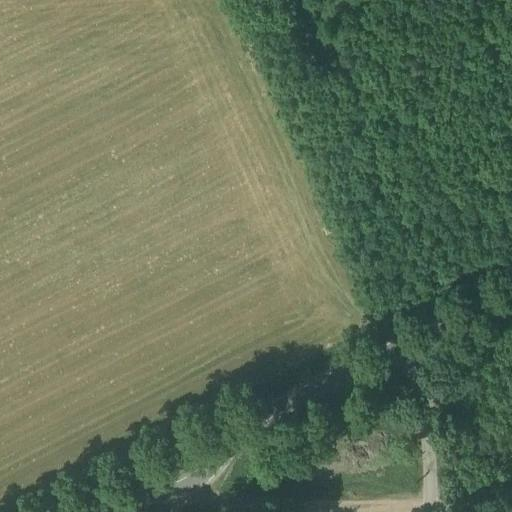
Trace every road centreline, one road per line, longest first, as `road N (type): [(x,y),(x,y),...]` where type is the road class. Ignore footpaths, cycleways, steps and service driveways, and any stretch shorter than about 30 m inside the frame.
road 1 (tertiary): [(73,511),(113,495),(186,487),(250,422),(410,341)]
road 2 (track): [(511,510),(248,509),(217,505),(186,487)]
road 3 (unclassified): [(410,341),(421,371),(429,508)]
